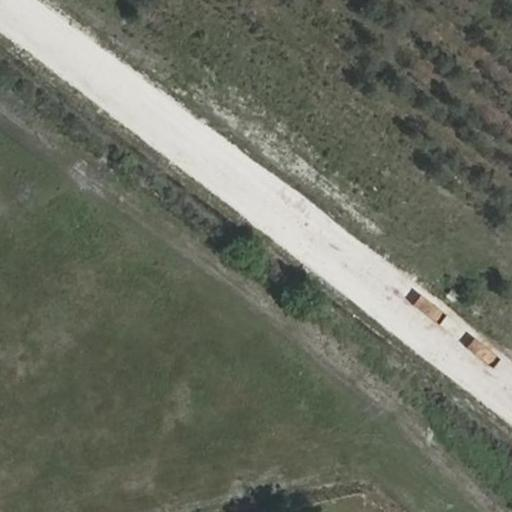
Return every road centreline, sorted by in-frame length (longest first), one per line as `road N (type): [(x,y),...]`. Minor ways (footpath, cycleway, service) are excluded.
road 1 (track): [(0,100),(353,373),(500,511)]
road 2 (track): [(1,0),(511,388)]
